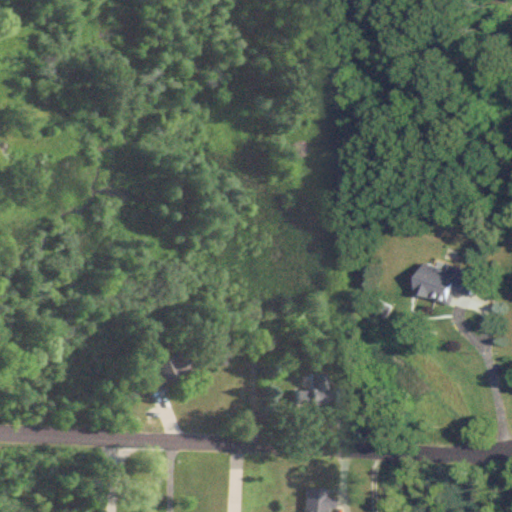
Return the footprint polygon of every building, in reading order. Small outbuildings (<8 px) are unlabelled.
[(457,306),(461,291),(479,296),(485,276),(430,261),(421,295),(457,306)] [(146,365),(148,372),(135,377),(141,392),(185,376),(177,354),(146,365)] [(290,406),(320,406),(320,375),(304,375),(304,392),(290,392),(290,406)] [(349,405),(349,386),(330,386),(330,405),(349,405)] [(327,511),(328,498),(321,498),(321,490),(300,490),(299,511),(327,511)]
